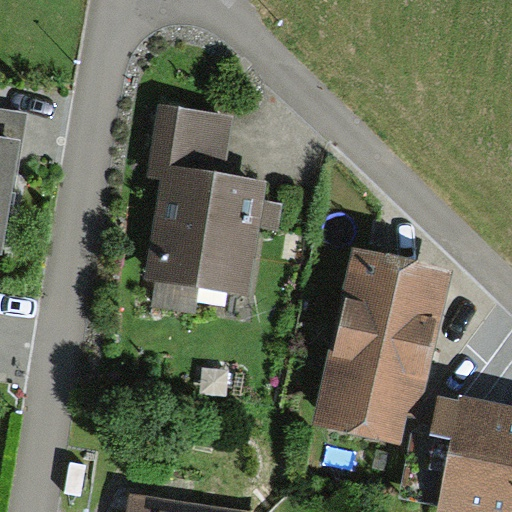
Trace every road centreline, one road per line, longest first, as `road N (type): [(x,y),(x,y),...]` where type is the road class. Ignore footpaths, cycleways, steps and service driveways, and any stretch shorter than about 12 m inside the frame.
road 1 (residential): [(112,0),(31,511)]
road 2 (residential): [(199,0),(232,17),(511,291)]
